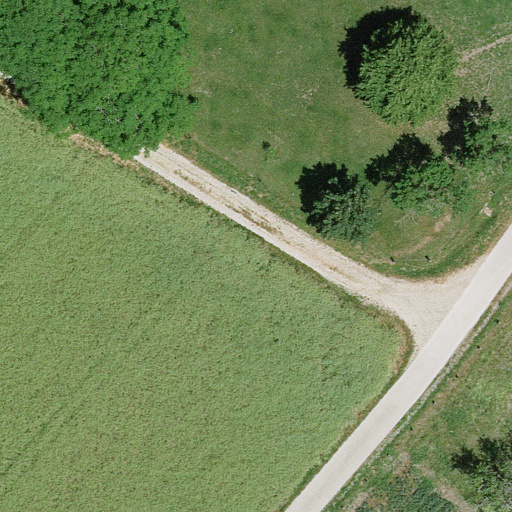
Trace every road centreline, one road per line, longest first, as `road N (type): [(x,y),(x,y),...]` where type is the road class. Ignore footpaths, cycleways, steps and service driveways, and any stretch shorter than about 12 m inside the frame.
road 1 (track): [(0,52),(444,340)]
road 2 (track): [(298,511),(511,247)]
